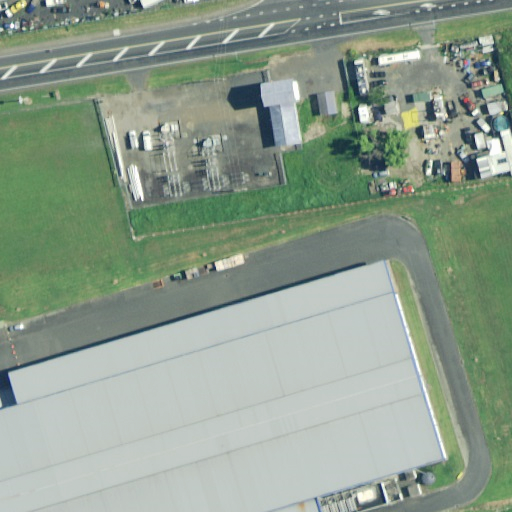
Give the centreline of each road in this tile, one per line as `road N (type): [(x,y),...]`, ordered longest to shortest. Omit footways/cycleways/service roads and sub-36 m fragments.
road 1 (unclassified): [(0,75),(323,16)]
road 2 (unclassified): [(323,16),(453,0)]
